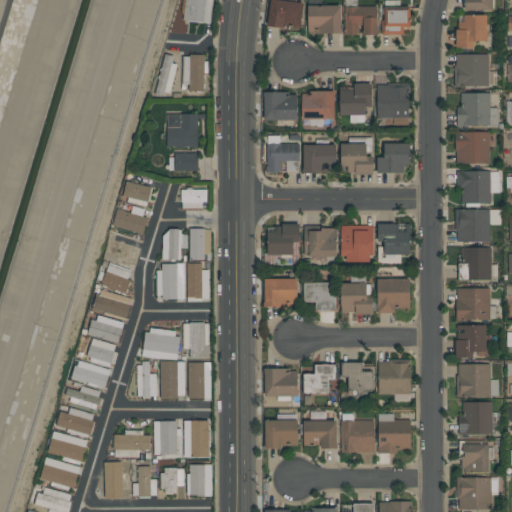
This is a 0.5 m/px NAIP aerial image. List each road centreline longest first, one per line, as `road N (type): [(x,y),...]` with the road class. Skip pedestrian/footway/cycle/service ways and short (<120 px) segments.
road 1 (tertiary): [(244,0),(237,56),(240,511)]
road 2 (residential): [(435,0),(432,481)]
road 3 (residential): [(433,200),(238,202)]
road 4 (residential): [(287,480),(432,481)]
road 5 (residential): [(293,338),(434,337)]
road 6 (residential): [(295,63),(432,60)]
